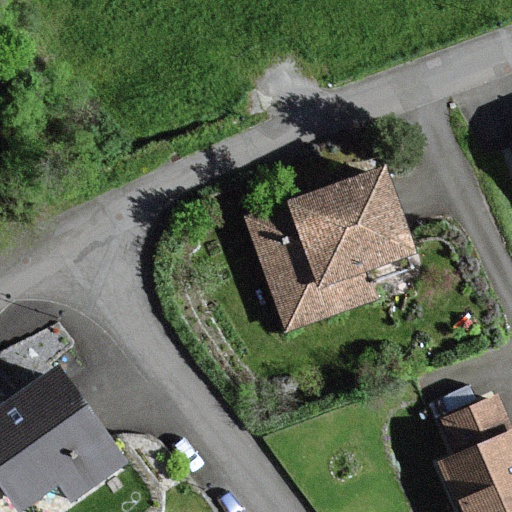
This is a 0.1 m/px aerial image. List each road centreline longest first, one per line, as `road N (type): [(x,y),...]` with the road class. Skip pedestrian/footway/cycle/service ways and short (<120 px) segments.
road 1 (residential): [(415,85),(219,155),(79,234)]
road 2 (residential): [(79,234),(182,397),(277,511)]
road 3 (residential): [(511,281),(415,85)]
